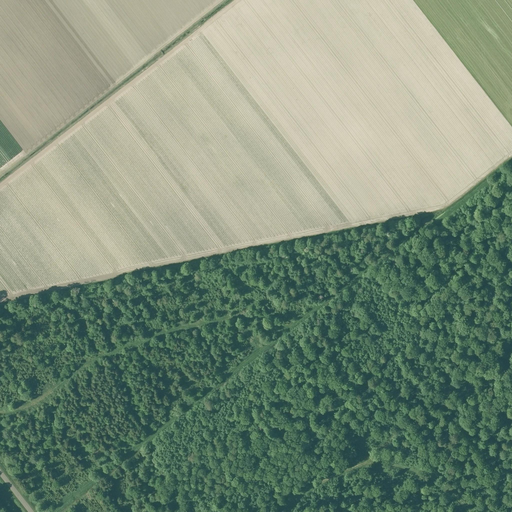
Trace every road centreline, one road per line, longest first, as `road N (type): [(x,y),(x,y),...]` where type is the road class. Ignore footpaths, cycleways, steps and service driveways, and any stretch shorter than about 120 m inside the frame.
road 1 (track): [(50,511),(424,221),(438,226),(511,166)]
road 2 (track): [(0,411),(36,400),(130,343),(207,320),(261,315)]
road 3 (track): [(276,511),(326,478),(374,459),(428,476),(467,511)]
road 4 (track): [(374,459),(400,428),(511,339)]
